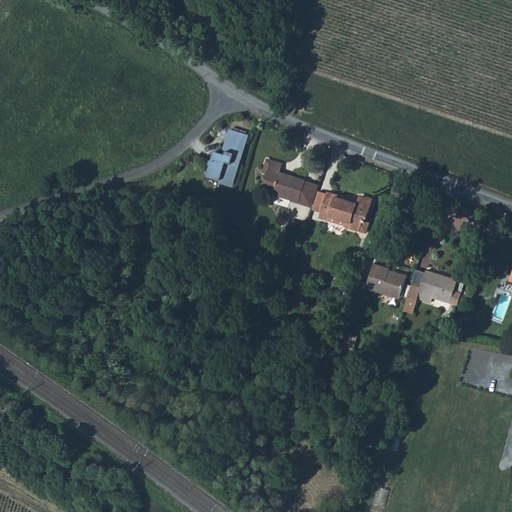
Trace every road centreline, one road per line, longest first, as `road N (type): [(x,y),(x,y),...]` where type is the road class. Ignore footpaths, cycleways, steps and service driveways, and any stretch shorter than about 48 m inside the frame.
road 1 (unclassified): [(240,96),(294,126),(511,209)]
road 2 (unclassified): [(240,96),(173,155),(0,219)]
road 3 (unclassified): [(80,0),(240,96)]
